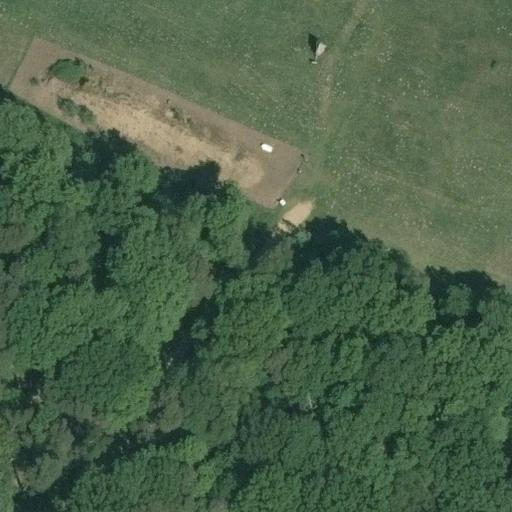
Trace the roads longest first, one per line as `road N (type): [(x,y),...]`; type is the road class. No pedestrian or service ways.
road 1 (track): [(0,157),(253,260),(511,345)]
road 2 (track): [(68,511),(147,391),(261,249)]
